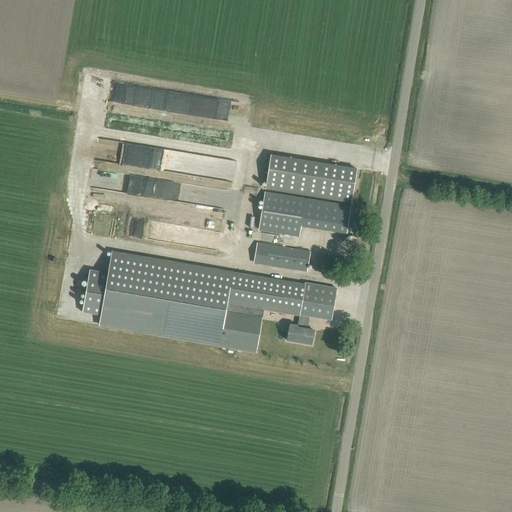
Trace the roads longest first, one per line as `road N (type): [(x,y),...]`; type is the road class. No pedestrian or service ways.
road 1 (unclassified): [(336,511),(420,0)]
road 2 (unclassified): [(220,511),(0,475)]
road 3 (track): [(391,175),(511,195)]
